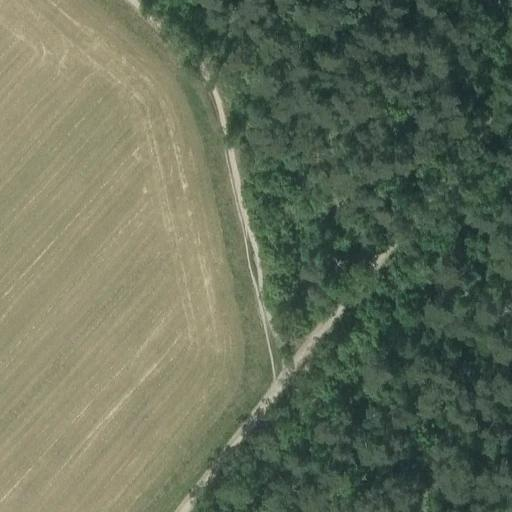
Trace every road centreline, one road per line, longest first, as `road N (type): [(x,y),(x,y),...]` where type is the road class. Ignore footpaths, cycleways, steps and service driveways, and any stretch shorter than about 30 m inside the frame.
road 1 (track): [(123,0),(215,89),(288,366),(175,511)]
road 2 (track): [(288,366),(511,78)]
